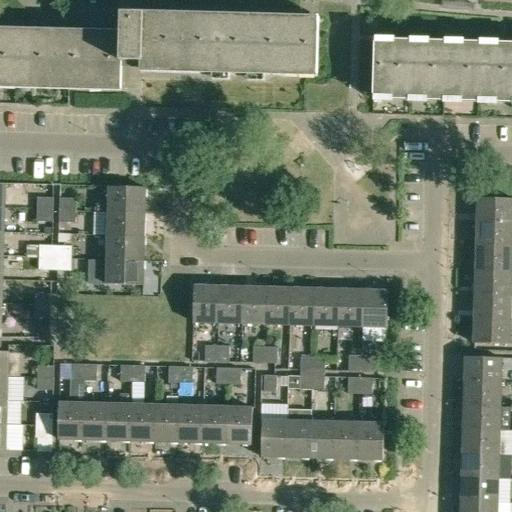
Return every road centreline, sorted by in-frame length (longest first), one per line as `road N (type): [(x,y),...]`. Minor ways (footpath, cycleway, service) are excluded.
road 1 (residential): [(0,141),(184,146),(181,246),(191,256),(438,263)]
road 2 (residential): [(435,496),(0,486)]
road 3 (residential): [(435,496),(438,263)]
road 4 (residential): [(438,263),(441,151),(511,153)]
